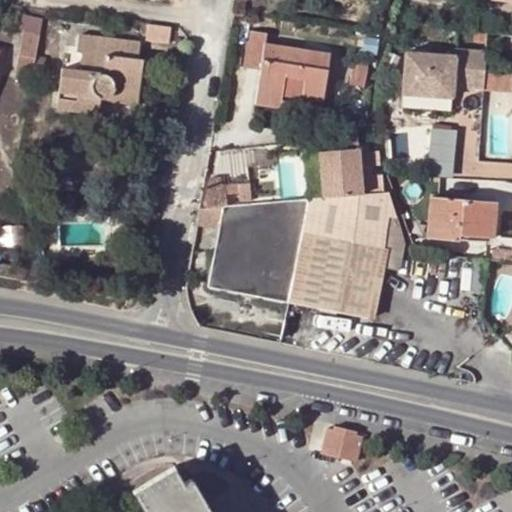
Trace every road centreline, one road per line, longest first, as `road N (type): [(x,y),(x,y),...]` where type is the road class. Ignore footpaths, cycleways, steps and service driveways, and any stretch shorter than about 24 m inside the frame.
road 1 (tertiary): [(0,337),(511,435)]
road 2 (tertiary): [(511,410),(150,334)]
road 3 (residential): [(150,334),(206,19)]
road 4 (tertiary): [(150,334),(0,305)]
road 5 (residential): [(73,0),(206,19)]
